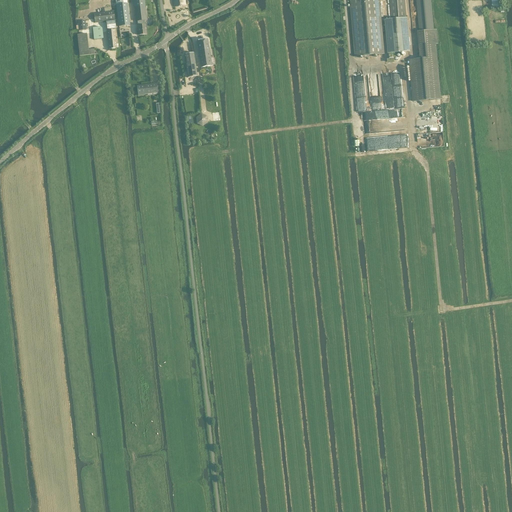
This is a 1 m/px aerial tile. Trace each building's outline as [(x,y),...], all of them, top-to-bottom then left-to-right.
[(119,26),(124,26),(130,25),(127,3),(126,0),(115,0),(116,5),(119,26)] [(144,0),(133,0),(136,22),(137,22),(138,30),(137,31),(137,35),(146,34),(145,25),(144,21),(146,21),(146,20),(146,17),(144,0)] [(349,0),(355,57),(384,55),(378,0),(349,0)] [(378,0),(384,55),(379,0),(389,0),(391,20),(385,20),(388,54),(393,53),(410,52),(407,18),(406,18),(404,0),(378,0)] [(414,102),(438,99),(440,99),(435,44),(438,44),(437,30),(434,30),(430,0),(416,0),(420,45),(419,45),(420,59),(410,60),(414,102)] [(95,23),(115,20),(113,11),(93,13),(95,23)] [(107,30),(116,28),(115,20),(106,22),(107,30)] [(79,31),(86,30),(85,21),(78,22),(79,31)] [(94,40),(103,39),(102,29),(100,27),(93,28),(94,40)] [(109,49),(119,47),(118,44),(116,44),(114,30),(107,31),(109,49)] [(87,34),(77,35),(80,56),(95,54),(94,49),(89,50),(87,34)] [(211,64),(210,58),(208,49),(207,39),(196,41),(201,68),(212,66),(212,64),(211,64)] [(188,78),(197,76),(193,53),(184,55),(188,78)] [(137,86),(138,95),(158,93),(156,83),(137,86)] [(207,116),(201,114),(196,118),(196,124),(203,127),(208,123),(207,116)]
